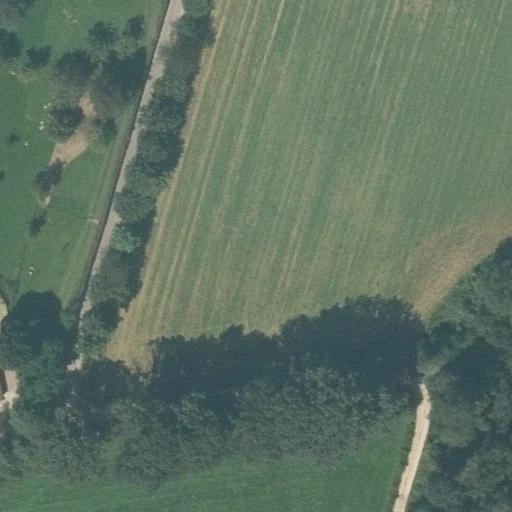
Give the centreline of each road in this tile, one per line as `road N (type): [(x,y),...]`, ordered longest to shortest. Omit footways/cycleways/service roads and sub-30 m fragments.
road 1 (track): [(398,511),(421,426),(420,398),(399,377),(351,372),(112,413),(53,410)]
road 2 (unclassified): [(0,434),(58,404),(178,0)]
